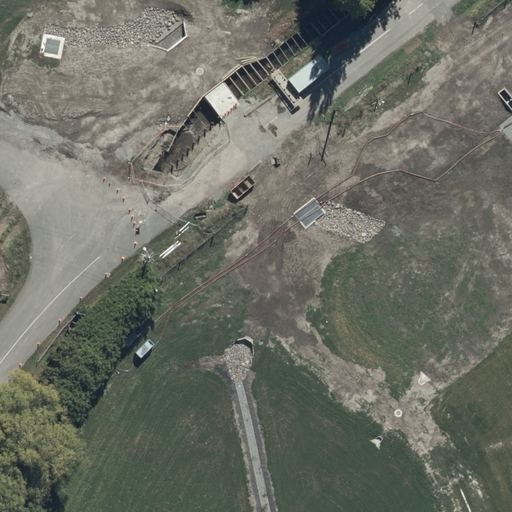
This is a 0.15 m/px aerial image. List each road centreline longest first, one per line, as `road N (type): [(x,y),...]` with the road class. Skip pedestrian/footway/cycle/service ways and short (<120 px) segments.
road 1 (tertiary): [(430,0),(175,197),(92,215)]
road 2 (tertiary): [(92,215),(0,362)]
